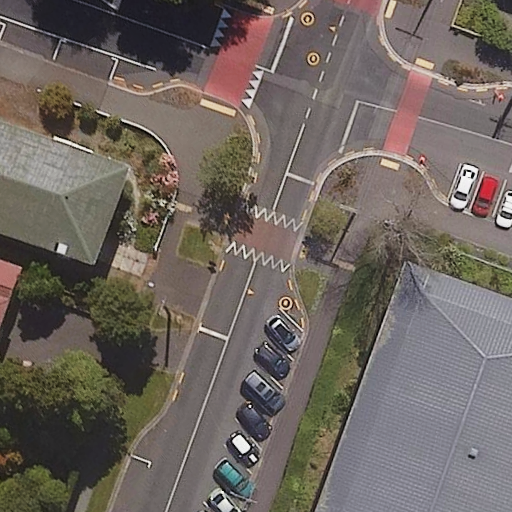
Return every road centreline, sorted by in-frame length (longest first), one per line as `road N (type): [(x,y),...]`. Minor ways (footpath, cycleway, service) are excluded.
road 1 (residential): [(167,511),(321,83)]
road 2 (residential): [(82,0),(321,83)]
road 3 (residential): [(321,83),(511,148)]
